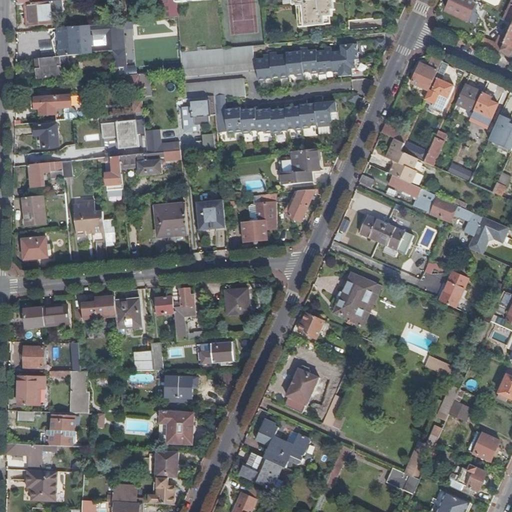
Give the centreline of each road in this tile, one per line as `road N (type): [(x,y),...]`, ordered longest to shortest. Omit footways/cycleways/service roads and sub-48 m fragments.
road 1 (residential): [(0,289),(310,259)]
road 2 (residential): [(310,259),(197,511)]
road 3 (residential): [(310,259),(411,31)]
road 4 (residential): [(0,194),(3,0)]
